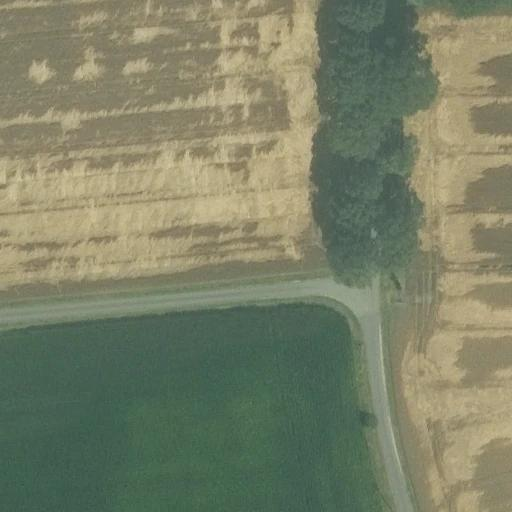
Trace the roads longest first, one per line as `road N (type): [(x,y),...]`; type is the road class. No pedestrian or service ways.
road 1 (unclassified): [(368,289),(0,319)]
road 2 (unclassified): [(383,0),(368,289)]
road 3 (unclassified): [(405,511),(383,429),(368,289)]
